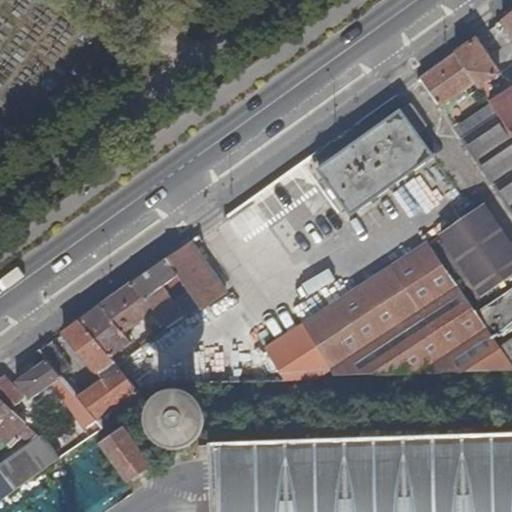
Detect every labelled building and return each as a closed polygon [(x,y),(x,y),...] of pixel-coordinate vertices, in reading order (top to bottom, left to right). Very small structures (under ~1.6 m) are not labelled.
[(511,12),(502,20),(511,33),(511,95),(493,108),(499,116),(511,135),(511,12)] [(505,83),(475,39),(456,52),(476,83),(485,97),(505,83)] [(476,83),(456,52),(419,79),(439,107),(476,83)] [(411,106),(319,171),(351,218),(433,159),(416,134),(426,128),(411,106)] [(511,169),(511,135),(499,116),(463,140),(492,183),(511,169)] [(511,169),(492,183),(495,188),(511,176),(511,169)] [(511,176),(495,188),(511,212),(511,176)] [(511,251),(483,208),(439,238),(480,298),(511,276),(511,251)] [(256,214),(245,221),(250,228),(260,220),(256,214)] [(203,244),(199,236),(166,259),(180,281),(201,312),(210,324),(249,383),(272,382),(251,350),(258,344),(195,250),(203,244)] [(427,246),(264,352),(283,382),(317,381),(329,371),(333,376),(511,372),(511,361),(505,359),(498,350),(427,246)] [(180,281),(166,259),(133,284),(154,312),(167,331),(183,318),(164,292),(180,281)] [(154,312),(133,284),(80,322),(111,360),(131,344),(131,343),(134,340),(129,332),(154,312)] [(511,287),(476,312),(501,348),(511,340),(511,287)] [(210,324),(201,312),(193,318),(201,330),(210,324)] [(111,360),(80,322),(63,334),(100,380),(88,391),(79,382),(71,389),(102,429),(108,425),(102,416),(136,392),(111,360)] [(206,383),(237,383),(202,332),(181,348),(206,383)] [(511,340),(501,348),(498,350),(505,359),(511,361),(511,340)] [(264,352),(258,344),(251,350),(272,382),(283,382),(264,352)] [(102,429),(71,389),(46,359),(17,383),(30,400),(31,399),(35,405),(48,395),(42,389),(49,384),(91,437),(102,429)] [(24,399),(4,376),(0,378),(0,400),(11,412),(24,399)] [(11,412),(0,400),(0,439),(5,445),(7,443),(11,446),(21,437),(28,443),(35,435),(11,412)] [(196,428),(197,422),(197,421),(197,418),(195,414),(191,408),(186,405),(182,404),(178,403),(172,405),(166,409),(163,412),(162,415),(161,420),(161,423),(162,429),(167,436),(173,439),(180,440),(185,439),(189,437),(192,434),(194,431),(196,428)] [(122,431),(102,445),(127,482),(148,467),(122,431)] [(511,511),(511,435),(208,446),(210,511),(511,511)] [(0,479),(10,494),(59,460),(42,442),(0,472),(0,479)] [(0,501),(10,494),(0,479),(0,501)]
